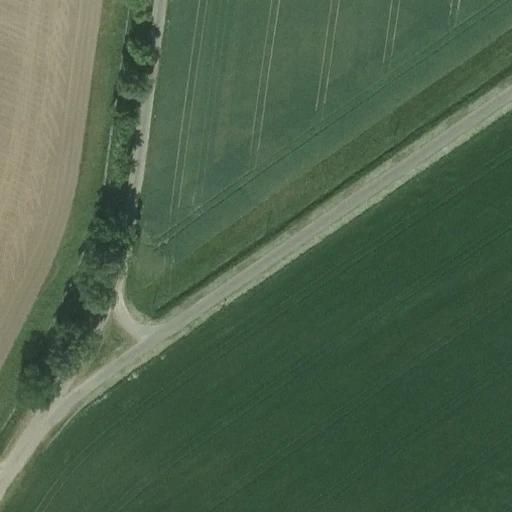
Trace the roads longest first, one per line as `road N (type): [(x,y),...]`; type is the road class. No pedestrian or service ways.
road 1 (unclassified): [(27,442),(119,362),(511,91)]
road 2 (unclassified): [(165,0),(134,235),(121,278),(27,442)]
